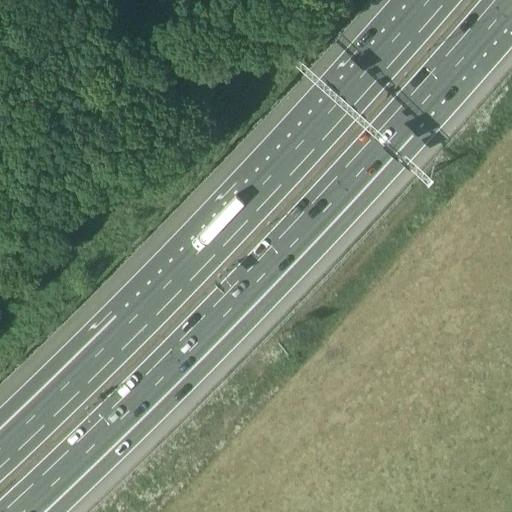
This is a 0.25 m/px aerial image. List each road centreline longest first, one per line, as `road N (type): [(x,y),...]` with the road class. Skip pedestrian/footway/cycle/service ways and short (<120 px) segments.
road 1 (motorway): [(15,511),(277,254),(505,0)]
road 2 (motorway): [(437,0),(255,203),(0,459)]
